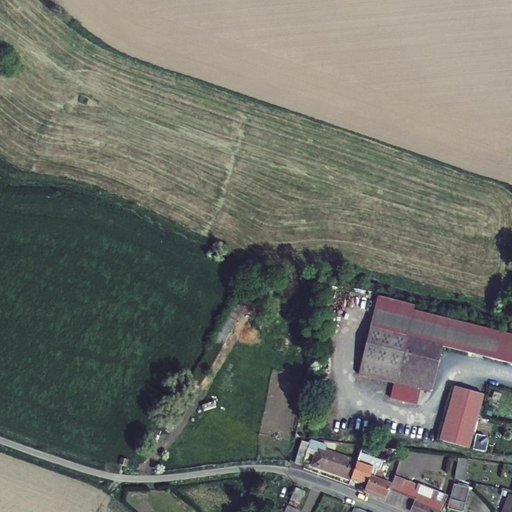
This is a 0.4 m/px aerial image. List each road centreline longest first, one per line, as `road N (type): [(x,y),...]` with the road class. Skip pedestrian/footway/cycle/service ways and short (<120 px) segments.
road 1 (unclassified): [(393,511),(275,469),(118,477),(0,439)]
road 2 (unknown): [(399,434),(455,369),(511,370)]
